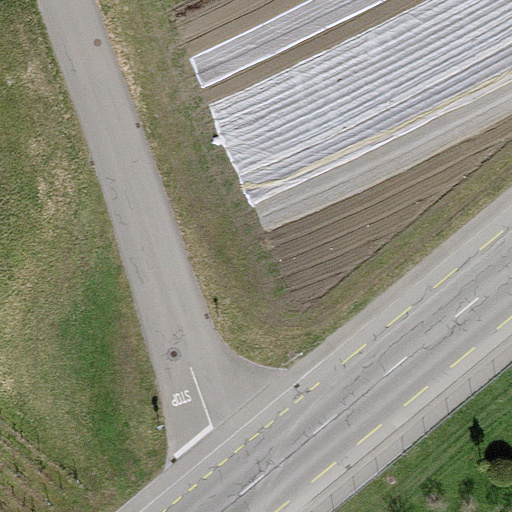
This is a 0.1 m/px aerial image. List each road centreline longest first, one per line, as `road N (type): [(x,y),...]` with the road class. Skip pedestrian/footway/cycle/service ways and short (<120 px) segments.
road 1 (unclassified): [(239,497),(62,0)]
road 2 (primary): [(511,271),(239,497)]
